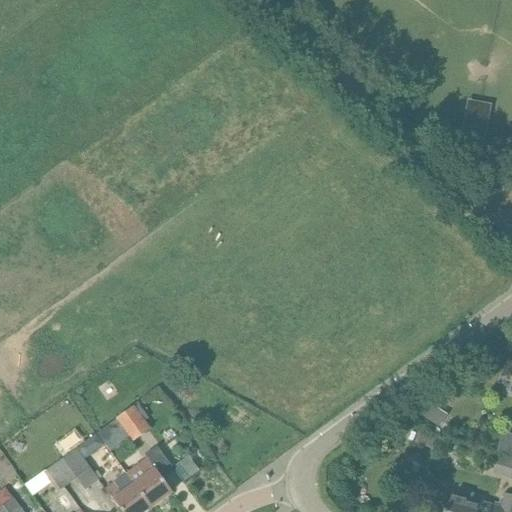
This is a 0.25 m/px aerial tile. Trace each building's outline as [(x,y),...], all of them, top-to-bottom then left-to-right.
[(429,404),(421,415),(439,427),(447,416),(429,404)] [(116,419),(132,442),(149,429),(133,407),(116,419)] [(76,451),(63,460),(77,479),(85,489),(97,480),(76,451)] [(63,460),(44,474),(58,492),(77,479),(63,460)] [(172,493),(161,477),(148,460),(127,475),(151,508),(172,493)] [(121,511),(146,511),(151,508),(127,475),(106,490),(121,511)] [(500,508),(450,494),(446,511),(444,510),(443,511),(511,511),(511,496),(504,494),(500,508)] [(0,511),(24,511),(15,499),(0,510),(0,511)]
